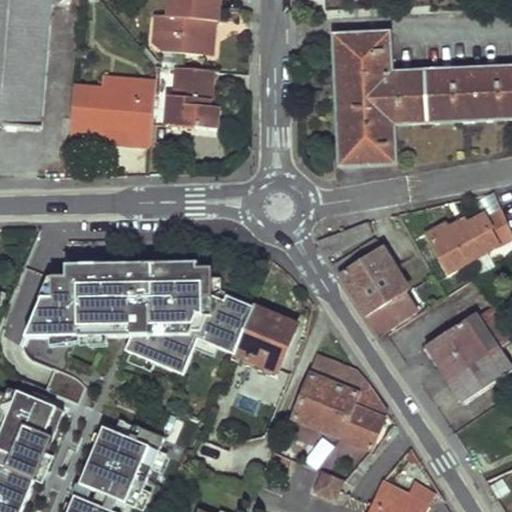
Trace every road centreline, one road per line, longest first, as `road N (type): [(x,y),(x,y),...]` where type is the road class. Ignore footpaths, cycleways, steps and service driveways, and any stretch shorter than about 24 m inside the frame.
road 1 (residential): [(279,206),(472,511)]
road 2 (residential): [(0,206),(279,206)]
road 3 (residential): [(279,206),(511,170)]
road 4 (residential): [(273,0),(279,206)]
